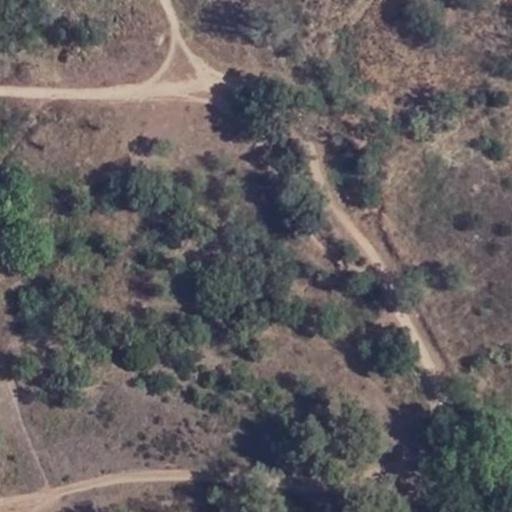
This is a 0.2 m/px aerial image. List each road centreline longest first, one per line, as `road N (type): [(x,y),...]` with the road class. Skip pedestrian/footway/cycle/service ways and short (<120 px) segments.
road 1 (track): [(164,0),(191,88),(287,96),(314,179),(387,295),(463,447),(486,511)]
road 2 (track): [(511,475),(463,447),(351,478),(204,468),(0,476)]
road 3 (track): [(191,88),(132,102),(0,97)]
